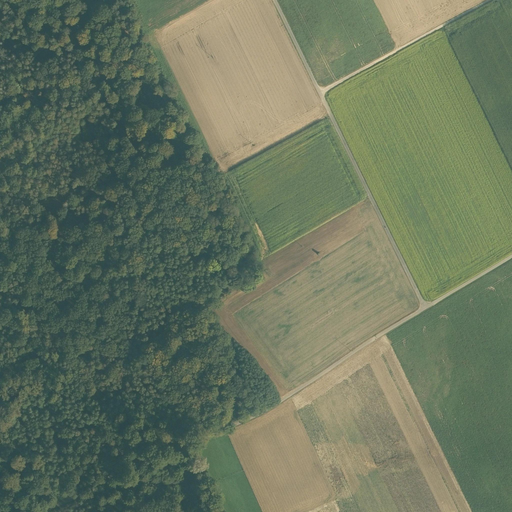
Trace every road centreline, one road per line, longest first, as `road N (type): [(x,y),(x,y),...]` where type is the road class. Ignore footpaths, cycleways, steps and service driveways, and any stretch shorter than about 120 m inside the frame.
road 1 (unclassified): [(43,511),(259,413),(511,255)]
road 2 (track): [(424,307),(319,91)]
road 3 (track): [(319,91),(487,0)]
